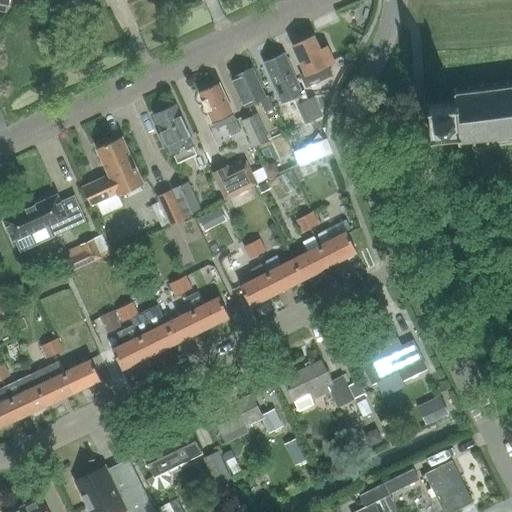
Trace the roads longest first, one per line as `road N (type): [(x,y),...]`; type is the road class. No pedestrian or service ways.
road 1 (residential): [(409,266),(0,459)]
road 2 (tertiary): [(311,0),(0,148)]
road 3 (residential): [(409,266),(355,135),(357,98),(390,0)]
road 4 (residential): [(511,469),(409,266)]
